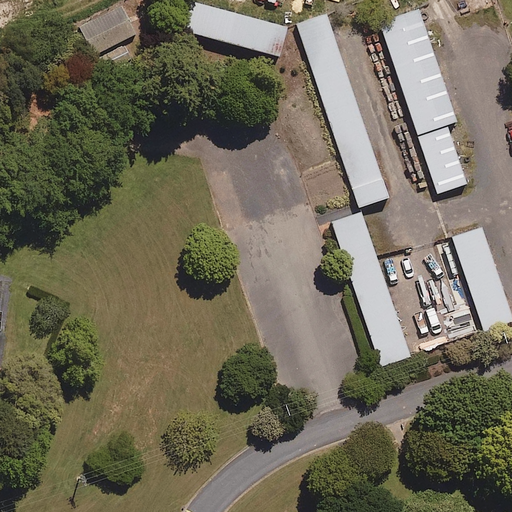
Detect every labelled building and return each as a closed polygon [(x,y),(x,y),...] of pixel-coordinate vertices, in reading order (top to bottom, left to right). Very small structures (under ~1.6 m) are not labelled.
[(277,3),(267,0),(184,0),(184,1),(269,28),(277,3)] [(341,0),(307,0),(371,181),(401,170),(341,0)] [(431,0),(389,0),(450,170),(475,161),(454,101),(466,97),(431,0)] [(135,34),(121,6),(79,28),(93,55),(135,34)] [(374,196),(344,206),(393,345),(423,334),(374,196)] [(511,260),(493,206),(465,215),(499,311),(511,307),(511,260)]
